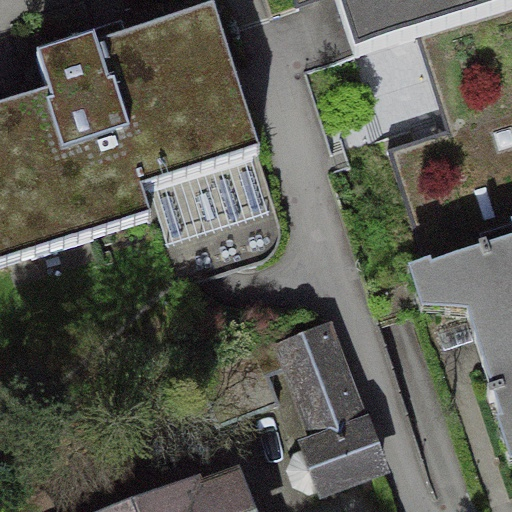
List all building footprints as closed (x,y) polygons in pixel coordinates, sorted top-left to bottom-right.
[(511,0),(334,0),(355,61),(423,39),(511,10),(511,0)] [(0,279),(152,232),(166,275),(263,244),(269,237),(276,227),(278,217),(276,204),(264,162),(256,164),(211,21),(154,39),(94,57),(92,51),(36,68),(46,100),(0,114),(0,279)] [(388,139),(442,133),(435,69),(381,75),(388,139)] [(500,434),(494,436),(507,477),(511,475),(511,248),(429,276),(427,271),(406,278),(421,323),(466,326),(483,380),(500,434)] [(332,328),(273,350),(308,442),(299,445),(321,503),(357,490),(392,477),(370,418),(366,420),(332,328)] [(260,511),(256,502),(235,510),(228,492),(194,504),(193,502),(167,511),(260,511)]
